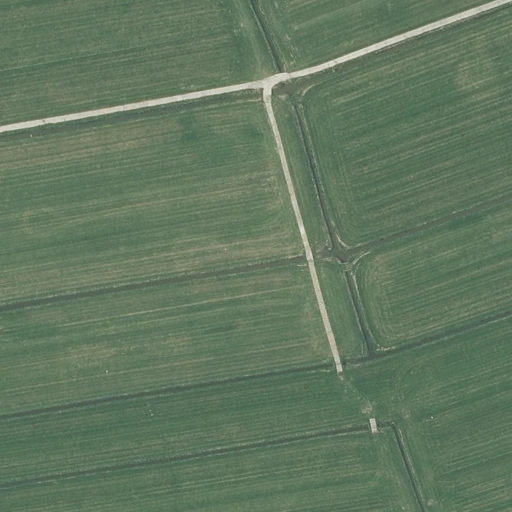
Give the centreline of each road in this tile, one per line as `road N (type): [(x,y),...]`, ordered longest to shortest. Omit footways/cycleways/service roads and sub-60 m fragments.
road 1 (track): [(368,420),(340,374),(267,88),(275,78),(504,0)]
road 2 (track): [(0,130),(269,83)]
